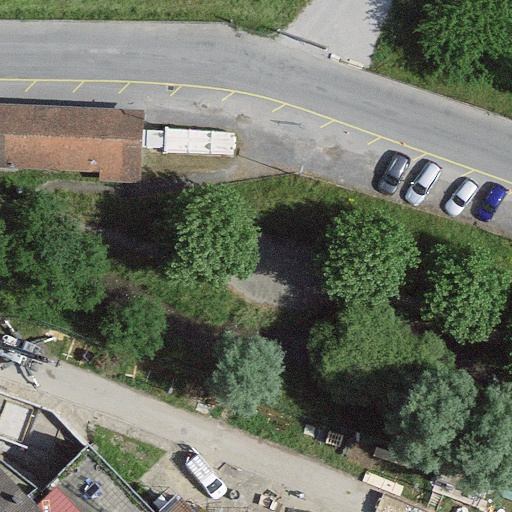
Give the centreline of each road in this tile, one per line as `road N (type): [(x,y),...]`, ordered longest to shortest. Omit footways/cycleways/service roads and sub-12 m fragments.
road 1 (residential): [(0,73),(214,62),(511,171)]
road 2 (residential): [(382,511),(166,418),(0,368)]
